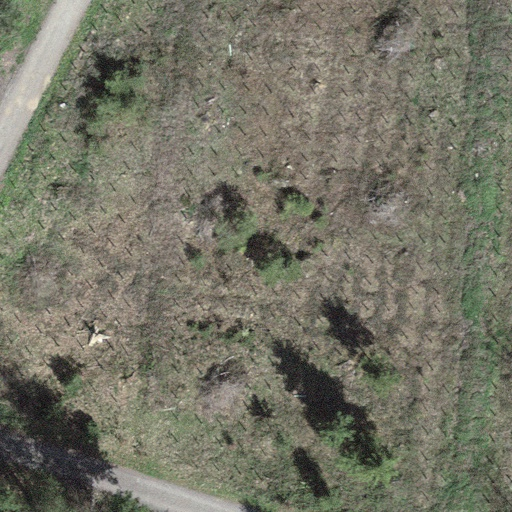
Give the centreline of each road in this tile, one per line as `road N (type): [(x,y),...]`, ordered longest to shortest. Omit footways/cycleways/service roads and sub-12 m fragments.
road 1 (track): [(0,447),(205,511)]
road 2 (track): [(0,147),(81,0)]
